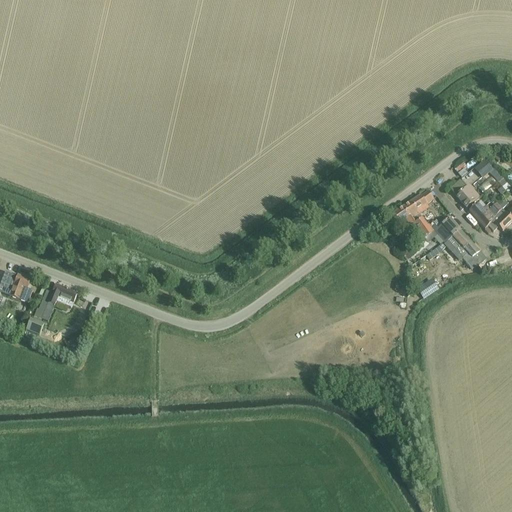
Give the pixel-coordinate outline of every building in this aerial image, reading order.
[(475,156),(466,162),(465,161),(456,166),(461,174),(479,163),(475,156)] [(485,163),(476,171),(483,180),(493,172),(485,163)] [(498,185),(504,192),(510,187),(504,180),(498,185)] [(456,197),(466,209),(479,198),(469,186),(456,197)] [(415,221),(414,219),(419,216),(416,212),(433,200),(427,192),(403,209),(412,223),(415,221)] [(488,228),(489,227),(499,214),(502,210),(499,207),(494,201),(482,211),(477,205),(469,212),(485,230),(488,228)] [(425,239),(433,232),(432,231),(433,231),(432,230),(429,226),(427,227),(422,219),(417,223),(415,221),(412,223),(403,209),(389,219),(395,227),(405,220),(409,226),(411,228),(414,226),(421,235),(418,237),(421,242),(425,238),(425,239)] [(511,223),(511,220),(503,211),(502,210),(499,214),(489,227),(488,228),(493,234),(498,229),(502,233),(511,223)] [(425,239),(428,242),(437,235),(443,243),(448,242),(459,232),(460,232),(449,219),(449,220),(447,218),(432,230),(433,231),(432,231),(433,232),(425,239)] [(459,232),(448,242),(458,255),(455,257),(463,266),(466,264),(471,271),(478,267),(481,272),(489,265),(486,261),(459,232)] [(429,262),(446,253),(442,247),(426,256),(429,262)] [(31,281),(17,276),(17,278),(5,273),(0,287),(12,291),(9,298),(28,305),(33,292),(27,290),(31,281)] [(48,305),(54,308),(56,303),(71,310),(77,295),(55,286),(52,294),(46,292),(39,311),(37,310),(34,318),(41,321),(48,305)] [(26,332),(39,337),(44,326),(31,320),(26,332)] [(81,357),(78,348),(70,352),(73,361),(81,357)]
